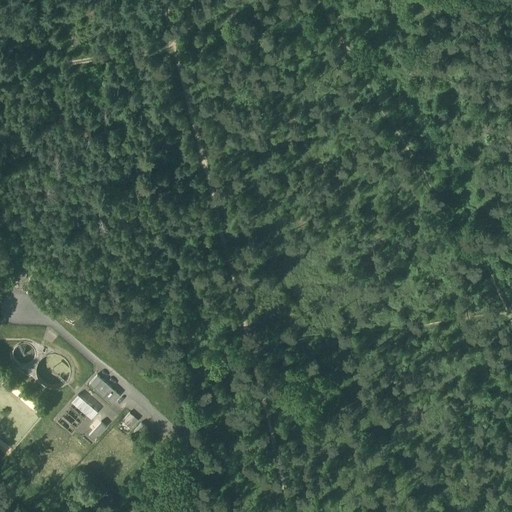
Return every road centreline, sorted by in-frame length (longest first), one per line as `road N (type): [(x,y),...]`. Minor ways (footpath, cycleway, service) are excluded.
road 1 (track): [(331,21),(446,211),(474,239),(504,311)]
road 2 (track): [(248,350),(504,311)]
road 3 (track): [(169,47),(0,74)]
